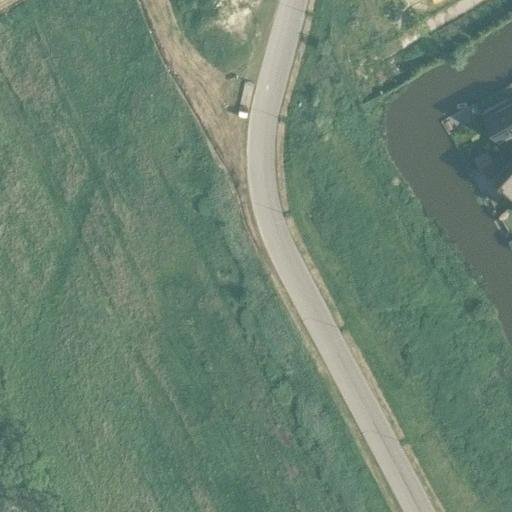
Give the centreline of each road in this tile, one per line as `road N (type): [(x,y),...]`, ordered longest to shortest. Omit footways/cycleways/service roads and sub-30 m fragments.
road 1 (tertiary): [(260,145),(277,240),(418,511)]
road 2 (tertiary): [(260,145),(252,114),(184,0)]
road 3 (tertiary): [(294,0),(260,145)]
